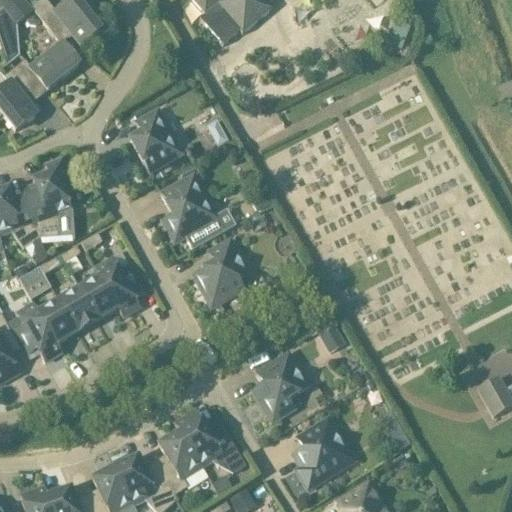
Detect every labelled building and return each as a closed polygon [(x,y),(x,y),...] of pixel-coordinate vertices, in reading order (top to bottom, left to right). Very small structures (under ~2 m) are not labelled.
[(0,0),(0,9),(3,13),(15,29),(32,16),(18,0),(0,0)] [(45,2),(32,12),(57,44),(69,34),(80,48),(100,32),(86,15),(89,13),(82,0),(75,0),(67,4),(69,8),(57,17),(45,2)] [(190,0),(205,18),(201,22),(224,48),(241,34),(244,37),(273,12),(263,0),(190,0)] [(15,29),(3,13),(0,15),(0,50),(6,69),(19,59),(15,29)] [(29,27),(34,28),(39,24),(33,17),(26,23),(29,27)] [(25,64),(14,73),(33,96),(42,88),(46,93),(78,68),(62,48),(32,73),(25,64)] [(33,96),(14,73),(4,81),(0,76),(0,117),(15,134),(35,118),(23,104),(33,96)] [(130,143),(148,176),(181,157),(157,114),(134,126),(140,137),(130,143)] [(39,202),(27,207),(39,241),(59,240),(57,219),(71,214),(64,195),(73,192),(62,163),(44,170),(48,179),(32,185),(39,202)] [(163,174),(155,179),(158,185),(167,180),(163,174)] [(162,224),(174,246),(185,241),(192,254),(225,235),(193,178),(160,197),(172,218),(162,224)] [(10,192),(0,195),(0,238),(12,235),(23,252),(39,241),(27,207),(16,210),(10,192)] [(256,215),(270,208),(271,207),(263,192),(261,193),(248,200),(256,215)] [(265,229),(264,227),(259,219),(259,218),(249,224),(255,235),(265,229)] [(81,248),(85,256),(101,246),(97,238),(81,248)] [(192,279),(211,312),(244,293),(238,283),(249,277),(230,244),(207,257),(213,267),(192,279)] [(60,260),(64,267),(76,260),(72,252),(60,260)] [(35,267),(46,261),(43,256),(32,263),(35,267)] [(95,272),(123,321),(139,311),(132,299),(140,294),(127,271),(118,276),(111,263),(95,272)] [(39,272),(43,279),(56,272),(51,264),(39,272)] [(23,269),(14,274),(19,282),(28,277),(23,269)] [(99,281),(79,292),(97,325),(117,313),(122,321),(123,321),(95,272),(94,273),(99,281)] [(18,284),(22,291),(35,284),(31,276),(18,284)] [(79,292),(58,304),(76,337),(97,325),(79,292)] [(33,308),(32,308),(60,357),(61,356),(56,348),(76,337),(58,304),(38,316),(33,308)] [(44,366),(60,357),(32,308),(16,318),(23,330),(15,335),(28,358),(37,354),(44,366)] [(0,386),(18,377),(4,353),(15,347),(0,319),(0,386)] [(272,427),(294,413),(287,403),(308,390),(288,358),(256,378),(262,388),(252,394),(272,427)] [(511,410),(511,406),(505,394),(484,406),(493,421),(511,410)] [(174,428),(179,435),(201,471),(213,464),(215,468),(232,477),(244,470),(215,424),(205,430),(195,415),(174,428)] [(292,459),(312,491),(344,471),(338,461),(348,455),(328,422),(300,440),(306,450),(292,459)] [(168,465),(157,472),(175,504),(175,503),(173,499),(186,491),(182,483),(201,471),(179,435),(174,428),(173,429),(179,436),(158,449),(168,465)] [(137,461),(115,472),(132,509),(145,503),(152,511),(165,511),(175,504),(157,472),(145,478),(137,461)] [(100,500),(88,505),(91,511),(133,511),(132,509),(115,472),(92,483),(100,500)] [(351,511),(383,511),(368,487),(346,501),(352,511),(351,511)] [(245,491),(229,501),(235,511),(249,511),(256,508),(245,491)] [(50,511),(43,492),(19,500),(23,511),(50,511)] [(44,492),(43,492),(50,511),(91,511),(88,505),(76,510),(70,492),(47,501),(44,492)]
